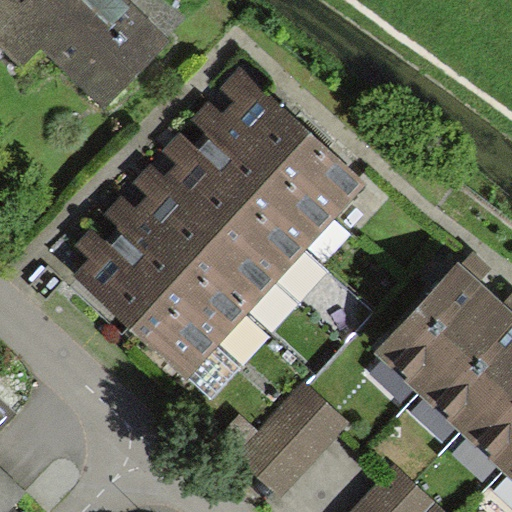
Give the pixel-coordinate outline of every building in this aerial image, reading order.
[(0,0),(0,22),(21,0),(0,0)] [(21,0),(0,22),(0,43),(23,66),(41,48),(104,109),(170,40),(129,0),(21,0)] [(236,101),(225,112),(337,218),(368,185),(241,65),(220,87),(236,101)] [(207,131),(195,144),(307,250),(337,218),(225,112),(210,98),(192,117),(207,131)] [(178,163),(166,176),(277,281),(307,250),(195,144),(180,130),(163,149),(178,163)] [(149,195),(137,208),(248,312),(277,281),(166,176),(150,161),(132,179),(149,195)] [(137,208),(122,193),(103,213),(118,227),(106,240),(217,345),(248,312),(137,208)] [(74,277),(183,380),(217,345),(106,240),(92,226),(75,244),(91,260),(74,277)] [(473,252),(460,266),(478,282),(491,268),(473,252)] [(374,353),(413,388),(495,298),(478,282),(460,266),(456,263),(374,353)] [(511,295),(503,305),(511,313),(511,295)] [(495,298),(413,388),(454,426),(511,362),(511,313),(503,305),(495,298)] [(511,362),(454,426),(499,466),(511,451),(511,362)] [(304,382),(236,458),(281,499),(350,423),(304,382)] [(0,432),(18,414),(0,396),(0,432)] [(511,451),(499,466),(511,478),(511,451)] [(0,511),(8,511),(27,493),(0,465),(0,511)] [(394,466),(351,511),(425,511),(434,502),(394,466)] [(444,511),(434,502),(425,511),(444,511)]
